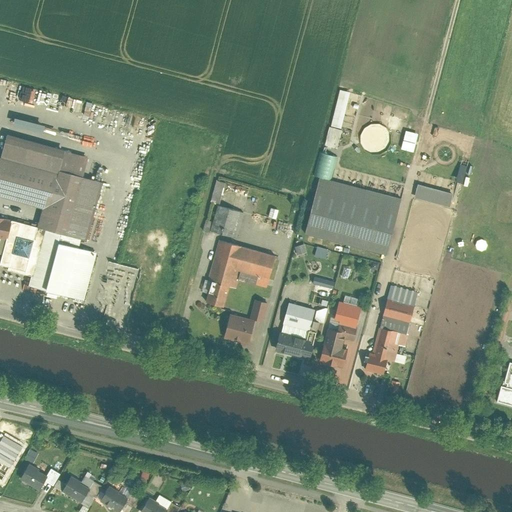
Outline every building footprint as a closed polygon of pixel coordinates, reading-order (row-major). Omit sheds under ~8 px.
[(352,91),(342,89),(332,124),(342,127),(352,91)] [(10,123),(40,131),(42,124),(12,116),(10,123)] [(343,128),(330,125),(326,143),(339,146),(343,128)] [(419,133),(407,130),(402,147),(414,151),(419,133)] [(66,148),(8,133),(2,157),(59,172),(60,169),(66,150),(66,148)] [(83,176),(89,157),(66,150),(60,169),(83,176)] [(2,157),(0,156),(0,193),(45,206),(39,225),(82,237),(86,238),(102,181),(83,176),(60,169),(59,172),(2,157)] [(455,181),(463,182),(466,164),(458,163),(455,181)] [(321,175),(334,179),(336,169),(323,165),(321,175)] [(334,179),(321,175),(306,232),(386,253),(401,197),(334,179)] [(221,203),(227,181),(218,179),(212,200),(221,203)] [(453,192),(420,183),(416,197),(449,206),(453,192)] [(245,211),(219,204),(212,230),(237,237),(245,211)] [(0,214),(0,235),(8,238),(13,218),(0,214)] [(8,238),(1,262),(10,265),(9,268),(33,274),(30,284),(85,300),(99,251),(80,246),(82,237),(39,225),(13,218),(8,238)] [(306,233),(304,240),(326,247),(328,240),(306,233)] [(276,254),(220,238),(210,277),(213,278),(207,300),(225,304),(230,284),(238,286),(240,278),(267,285),(276,254)] [(303,242),(296,245),(300,255),(307,252),(303,242)] [(314,254),(325,257),(327,249),(316,245),(314,254)] [(334,279),(316,275),(314,281),(332,286),(334,279)] [(392,283),(388,298),(415,306),(419,291),(392,283)] [(263,320),(268,301),(256,298),(251,317),(263,320)] [(388,298),(383,315),(411,323),(415,306),(388,298)] [(362,306),(341,300),(335,321),(342,323),(356,327),(362,306)] [(315,308),(291,302),(283,331),(308,337),(315,308)] [(255,319),(232,313),(225,337),(249,343),(255,319)] [(381,326),(408,333),(411,323),(383,315),(381,326)] [(356,327),(342,323),(340,329),(330,326),(321,360),(344,366),(349,348),(343,346),(346,337),(353,338),(356,327)] [(408,333),(381,326),(374,352),(371,351),(366,368),(384,373),(388,357),(396,360),(400,344),(405,345),(408,333)] [(318,331),(312,330),(309,339),(316,340),(318,331)] [(309,339),(283,332),(279,349),(311,357),(316,340),(309,339)] [(511,363),(508,363),(498,401),(511,404),(511,363)] [(391,379),(388,393),(397,394),(399,381),(391,379)] [(0,439),(0,481),(1,483),(22,446),(3,435),(0,439)] [(30,446),(24,457),(32,461),(38,451),(30,446)] [(49,474),(30,463),(22,479),(40,489),(49,474)] [(91,485),(73,475),(64,490),(82,500),(91,485)] [(129,497),(110,486),(102,500),(121,511),(129,497)] [(165,511),(169,507),(151,497),(142,511),(165,511)]
